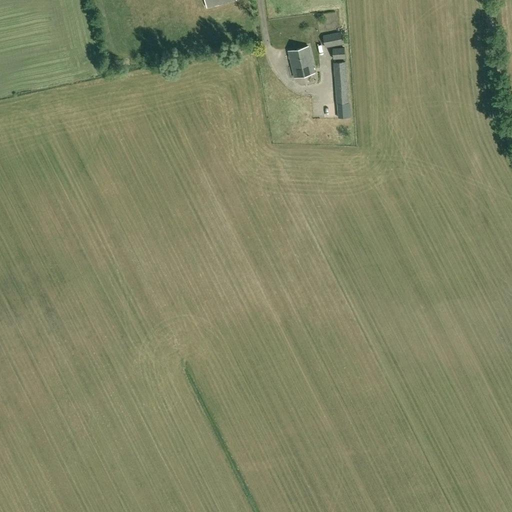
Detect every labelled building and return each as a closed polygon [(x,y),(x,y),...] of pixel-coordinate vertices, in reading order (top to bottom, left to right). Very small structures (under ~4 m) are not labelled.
[(324,36),(326,47),(343,44),(341,33),(324,36)] [(289,51),(295,77),(315,73),(309,47),(289,51)] [(346,59),(345,48),(333,49),(334,59),(346,59)] [(350,110),(349,103),(346,62),(334,63),(337,104),(339,104),(339,111),(350,110)] [(336,118),(337,142),(350,141),(349,117),(336,118)]
